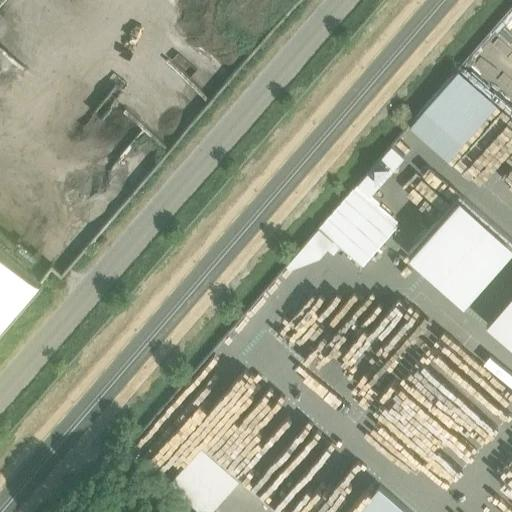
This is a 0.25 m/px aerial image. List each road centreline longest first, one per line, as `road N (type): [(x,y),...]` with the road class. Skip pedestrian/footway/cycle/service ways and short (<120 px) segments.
road 1 (primary): [(445,0),(1,511)]
road 2 (unknown): [(511,360),(392,267),(296,275),(257,326),(263,355),(428,492),(466,491),(485,471)]
